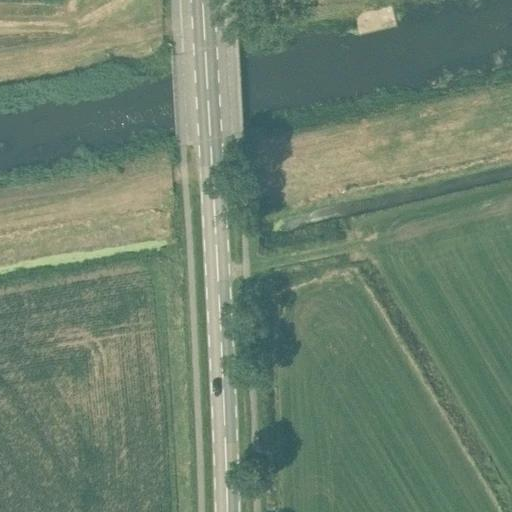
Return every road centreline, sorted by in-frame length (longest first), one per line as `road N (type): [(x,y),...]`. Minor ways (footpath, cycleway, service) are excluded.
road 1 (track): [(0,215),(511,109)]
road 2 (secondary): [(223,511),(202,0)]
road 3 (track): [(194,0),(173,1),(159,26),(0,55)]
